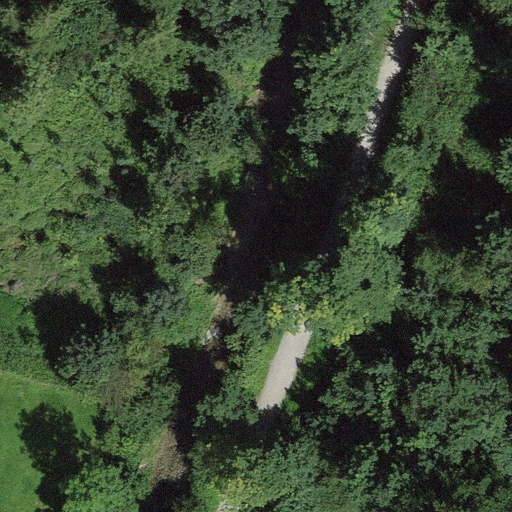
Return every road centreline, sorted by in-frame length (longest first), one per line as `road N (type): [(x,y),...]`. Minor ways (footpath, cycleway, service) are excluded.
road 1 (track): [(232,511),(420,0)]
road 2 (track): [(511,101),(291,352)]
